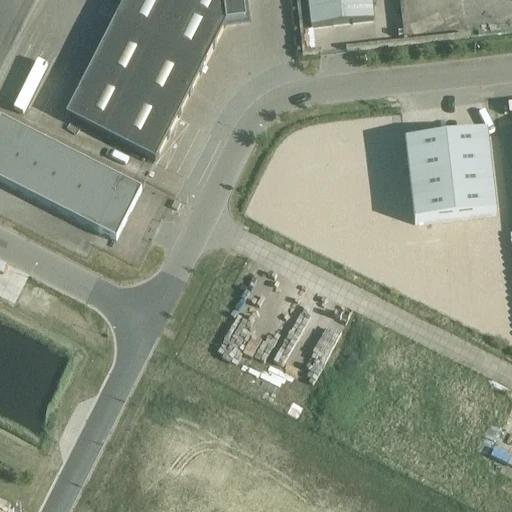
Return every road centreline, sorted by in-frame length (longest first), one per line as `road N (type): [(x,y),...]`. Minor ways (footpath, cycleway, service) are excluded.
road 1 (unclassified): [(198,227),(273,104),(511,68)]
road 2 (unclassified): [(511,382),(198,227)]
road 3 (unclassified): [(55,511),(150,320)]
road 4 (unclassified): [(0,247),(150,320)]
